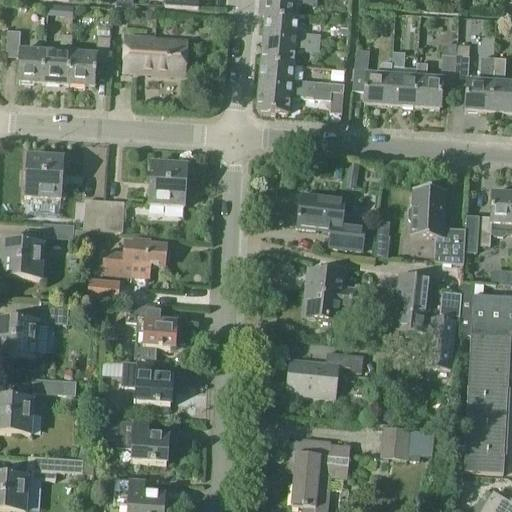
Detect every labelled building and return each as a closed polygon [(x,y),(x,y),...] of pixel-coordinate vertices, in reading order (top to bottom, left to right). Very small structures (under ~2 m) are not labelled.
[(160,0),(160,8),(187,10),(187,0),(160,0)] [(315,0),(262,0),(260,19),(267,19),(290,21),(292,6),(315,8),(316,0),(315,0)] [(111,27),(120,28),(121,14),(112,13),(111,27)] [(267,19),(265,42),(319,47),(320,39),(295,37),(297,22),(290,22),(290,21),(267,19)] [(43,86),(45,55),(19,53),(21,35),(8,34),(6,60),(19,61),(18,85),(43,86)] [(72,50),(72,39),(61,38),(61,49),(72,50)] [(97,58),(71,57),(69,88),(94,90),(96,66),(109,67),(111,41),(98,40),(97,58)] [(126,42),(124,76),(184,80),(186,47),(155,45),(155,43),(126,42)] [(265,42),(262,66),(292,69),(294,53),(319,56),(319,47),(265,42)] [(415,80),(413,111),(439,113),(441,88),(454,89),(456,48),(444,48),(443,59),(442,59),(442,61),(441,82),(426,81),(427,67),(416,67),(415,71),(415,80)] [(456,48),(454,89),(466,90),(465,114),(490,116),(494,62),(480,62),(480,71),(479,85),(467,84),(469,49),(456,48)] [(356,53),(352,94),(365,95),(365,108),(390,110),(392,79),(392,70),(393,67),(391,67),(383,66),(379,69),(379,75),(369,74),(369,78),(368,78),(367,78),(369,55),(356,53)] [(43,86),(69,88),(71,57),(45,55),(43,86)] [(392,55),(391,67),(393,67),(392,70),(404,71),(405,56),(392,55)] [(494,62),(490,116),(511,117),(511,86),(504,86),(506,63),(494,62)] [(262,66),(260,90),(331,96),(343,98),(344,88),(316,86),(316,85),(301,84),(303,70),(292,69),(262,66)] [(343,84),(344,74),(331,73),(330,83),(343,84)] [(392,79),(390,110),(413,111),(415,80),(392,79)] [(260,90),(258,114),(288,117),(289,101),(330,105),(331,96),(260,90)] [(27,159),(25,201),(60,203),(63,161),(27,159)] [(185,212),(188,169),(152,167),(149,209),(185,212)] [(464,248),(465,248),(466,220),(465,234),(443,233),(445,194),(413,192),(412,210),(408,213),(408,222),(411,226),(410,240),(435,241),(434,265),(462,267),(464,248)] [(491,222),(466,220),(465,248),(492,250),(492,238),(494,240),(503,241),(506,238),(511,238),(511,197),(493,196),(491,222)] [(296,232),(330,236),(328,251),(362,255),(365,228),(342,225),(345,203),(300,197),(296,232)] [(83,233),(103,234),(105,206),(85,204),(83,233)] [(125,207),(105,206),(103,234),(123,236),(125,207)] [(386,239),(388,226),(378,225),(376,238),(386,239)] [(73,229),(44,228),(43,240),(72,242),(73,229)] [(104,257),(102,277),(130,280),(148,282),(149,269),(164,270),(166,251),(149,249),(150,246),(134,244),(134,248),(125,247),(124,259),(104,257)] [(0,277),(0,280),(41,283),(43,247),(2,245),(0,277)] [(310,274),(307,298),(374,305),(375,295),(365,294),(341,291),(343,278),(338,277),(339,275),(330,274),(330,276),(310,274)] [(395,314),(429,317),(432,280),(399,276),(395,314)] [(88,282),(86,302),(116,305),(118,285),(88,282)] [(440,319),(459,320),(461,297),(441,296),(440,319)] [(307,298),(305,321),(338,324),(339,310),(363,313),(363,312),(373,314),(374,305),(307,298)] [(511,301),(473,300),(471,339),(510,342),(511,341),(511,301)] [(0,358),(36,362),(39,326),(66,328),(67,315),(68,308),(40,305),(38,325),(0,322),(0,358)] [(127,309),(126,327),(135,327),(136,327),(134,362),(155,363),(156,351),(174,352),(176,324),(161,323),(162,312),(127,309)] [(376,313),(375,325),(385,326),(386,314),(376,313)] [(428,321),(429,317),(395,314),(393,330),(384,329),(384,336),(382,350),(399,351),(401,340),(410,341),(411,335),(426,337),(423,370),(451,374),(457,324),(428,321)] [(503,478),(510,342),(471,339),(463,475),(472,476),(503,478)] [(290,365),(287,399),(334,403),(337,372),(350,373),(351,359),(326,357),(325,369),(290,365)] [(152,380),(153,369),(123,366),(121,390),(136,392),(135,407),(171,410),(173,382),(152,380)] [(74,399),(75,386),(34,383),(33,395),(74,399)] [(0,436),(31,439),(33,403),(0,400),(0,436)] [(118,424),(116,452),(132,453),(131,465),(166,468),(168,440),(147,438),(147,437),(148,427),(118,424)] [(381,462),(407,464),(419,465),(419,459),(432,460),(434,435),(384,431),(381,462)] [(310,444),(309,447),(285,445),(284,464),(295,465),(291,511),(304,511),(303,511),(327,511),(331,481),(348,482),(351,451),(331,449),(331,446),(310,444)] [(28,460),(27,480),(27,483),(55,485),(56,475),(81,477),(82,464),(28,460)] [(0,478),(0,511),(25,511),(27,483),(27,480),(0,478)] [(464,490),(464,481),(453,480),(452,489),(464,490)] [(144,497),(145,486),(114,484),(112,508),(127,509),(127,511),(163,511),(164,499),(144,497)] [(482,511),(511,511),(511,502),(509,507),(492,496),(482,511)]
